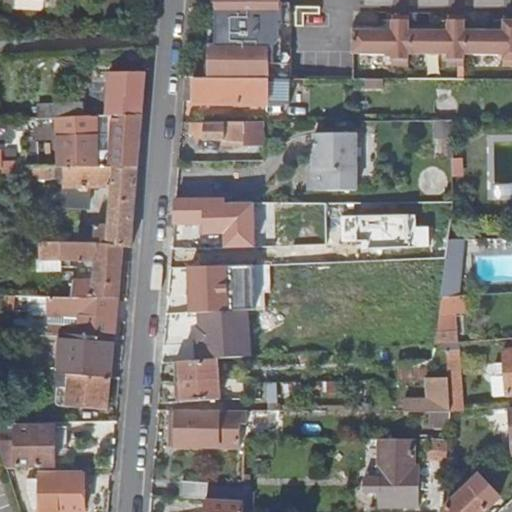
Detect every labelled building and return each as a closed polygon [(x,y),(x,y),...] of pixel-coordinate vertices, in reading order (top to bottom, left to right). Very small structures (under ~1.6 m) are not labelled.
[(214,0),(215,43),(209,43),(210,78),(268,78),(276,78),(276,63),(282,63),(282,0),(214,0)] [(394,27),(354,26),(354,49),(394,50),(394,66),(410,67),(410,49),(450,50),(450,66),(465,67),(466,50),(506,50),(505,67),(511,66),(511,16),(506,17),(506,27),(466,26),(466,17),(450,17),(450,27),(410,27),(410,17),(394,17),(394,27)] [(114,114),(143,116),(147,72),(112,69),(109,104),(98,104),(98,113),(114,114)] [(210,78),(194,78),(195,104),(267,104),(268,78),(210,78)] [(143,116),(114,114),(111,150),(97,153),(98,113),(97,113),(37,116),(38,129),(57,127),(61,167),(62,167),(66,167),(113,165),(139,167),(143,116)] [(205,122),(205,138),(245,138),(245,121),(205,122)] [(201,138),(205,138),(205,122),(192,122),(192,133),(201,133),(201,138)] [(309,187),(315,191),(357,191),(356,133),(314,134),(315,155),(315,168),(308,173),(309,187)] [(132,247),(139,167),(113,165),(66,167),(66,199),(91,199),(91,180),(112,181),(109,223),(96,222),(95,224),(90,224),(89,231),(85,231),(83,243),(93,243),(123,247),(132,247)] [(63,177),(62,167),(61,167),(3,169),(3,179),(63,177)] [(176,199),(174,222),(224,221),(224,219),(254,218),(254,203),(224,204),(224,199),(176,199)] [(448,295),(460,294),(463,237),(449,238),(447,257),(441,295),(448,295)] [(72,298),(119,298),(123,247),(93,243),(83,243),(77,243),(39,243),(40,260),(63,259),(96,263),(95,279),(72,279),(72,298)] [(211,319),(224,319),(227,280),(190,277),(187,317),(211,319)] [(460,294),(448,295),(449,313),(470,311),(468,294),(460,294)] [(80,334),(115,336),(119,298),(72,298),(51,298),(50,316),(81,316),(80,334)] [(224,319),(211,319),(212,336),(245,335),(244,328),(250,327),(249,323),(244,324),(244,319),(224,319)] [(438,325),(436,343),(446,342),(448,342),(449,325),(438,325)] [(72,375),(112,378),(115,336),(80,334),(75,334),(72,375)] [(447,351),(451,410),(452,410),(464,410),(460,350),(447,351)] [(222,358),(179,361),(182,401),(224,398),(222,358)] [(62,374),(13,370),(12,383),(61,387),(62,374)] [(109,410),(112,378),(72,375),(70,375),(67,407),(109,410)] [(208,410),(171,410),(171,428),(176,428),(176,446),(239,446),(240,423),(208,423),(208,410)] [(430,425),(451,425),(452,410),(451,410),(430,411),(430,425)] [(55,452),(68,452),(68,429),(17,430),(17,469),(55,468),(55,458),(55,452)] [(422,439),(381,438),(379,507),(428,508),(429,469),(421,469),(422,439)] [(429,459),(448,460),(449,441),(430,439),(429,459)] [(84,511),(85,475),(40,476),(41,480),(28,480),(27,491),(32,510),(41,510),(40,511),(84,511)] [(445,510),(444,511),(486,511),(501,498),(481,476),(445,510)] [(206,498),(244,501),(244,488),(208,486),(208,482),(183,481),(182,497),(206,498)] [(243,511),(244,501),(206,498),(205,511),(243,511)]
